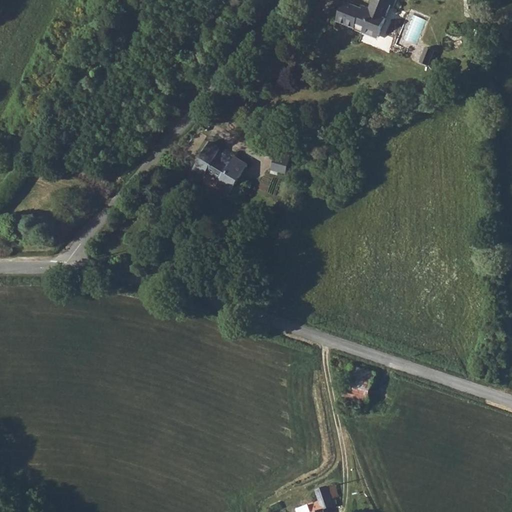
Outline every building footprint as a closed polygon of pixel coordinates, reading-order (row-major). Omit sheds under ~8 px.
[(374,0),(374,1),(372,0),(346,0),(342,13),(368,23),(369,19),(385,26),(392,7),(389,6),(391,0),(374,0)] [(431,35),(425,52),(434,56),(441,39),(431,35)] [(223,174),(218,183),(229,189),(246,160),(234,153),(230,161),(217,154),(221,146),(209,138),(192,167),(203,174),(208,165),(223,174)] [(275,156),(289,160),(290,155),(277,151),(275,156)] [(285,172),(289,160),(275,156),(272,168),(285,172)] [(203,174),(218,183),(223,174),(208,165),(203,174)] [(491,358),(481,359),(481,367),(491,366),(491,358)] [(376,373),(352,366),(341,402),(365,410),(376,373)]
